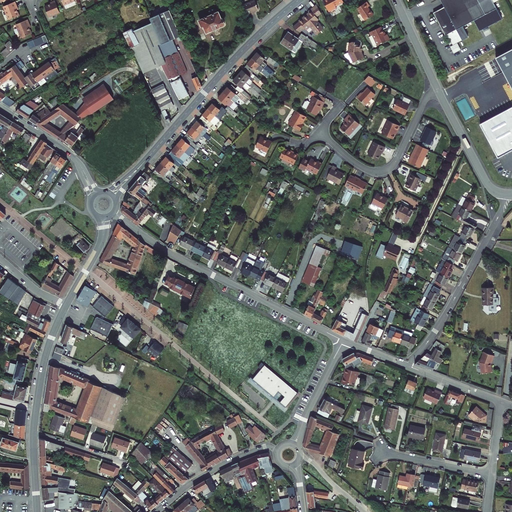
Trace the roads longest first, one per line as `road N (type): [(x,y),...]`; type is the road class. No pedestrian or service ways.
road 1 (secondary): [(298,0),(234,58),(112,194)]
road 2 (residential): [(113,212),(171,254),(343,340)]
road 3 (residential): [(404,364),(450,306),(509,194)]
road 4 (residential): [(318,130),(355,163),(383,170),(397,158),(425,98),(438,90)]
road 5 (residential): [(156,511),(223,464),(267,446),(276,453)]
road 6 (secondary): [(66,304),(48,344),(33,433)]
road 7 (residential): [(93,194),(68,152),(0,106)]
road 8 (residential): [(438,90),(486,183),(509,194)]
